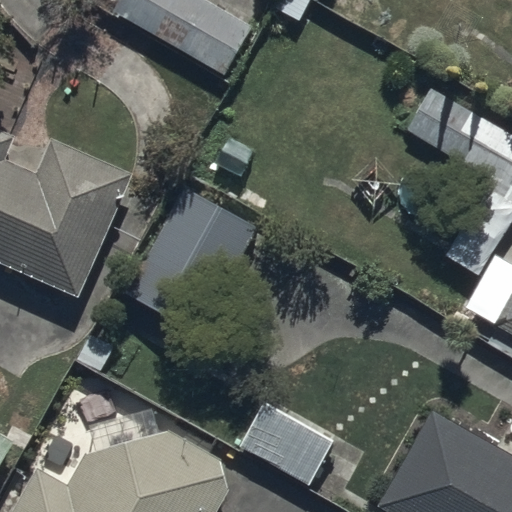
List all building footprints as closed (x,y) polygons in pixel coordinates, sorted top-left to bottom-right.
[(224,0),(107,0),(226,70),(257,19),(224,0)] [(511,115),(436,74),(412,119),(511,173),(511,115)] [(0,250),(84,287),(138,164),(57,129),(43,160),(15,148),(24,126),(0,115),(0,250)] [(260,231),(184,187),(123,294),(199,337),(260,231)] [(511,347),(511,251),(498,245),(469,300),(510,322),(500,341),(511,347)] [(265,394),(242,437),(312,475),(335,432),(265,394)] [(511,511),(511,440),(430,398),(378,497),(406,511),(511,511)] [(0,420),(0,463),(18,430),(0,420)] [(41,457),(9,511),(216,511),(231,484),(227,453),(172,425),(136,429),(92,445),(74,476),(41,457)]
